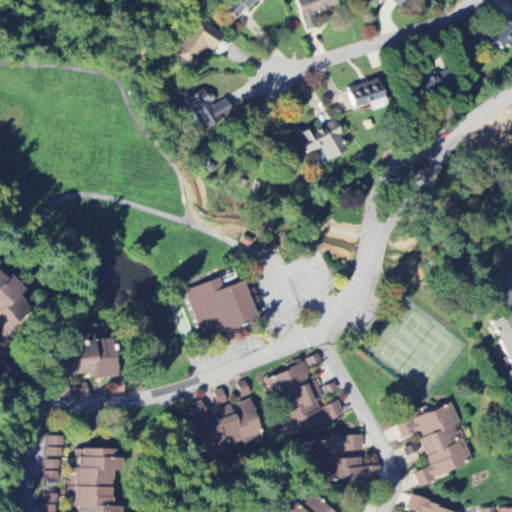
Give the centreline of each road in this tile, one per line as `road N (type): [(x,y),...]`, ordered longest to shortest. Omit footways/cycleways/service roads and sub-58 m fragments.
road 1 (residential): [(442,146),(371,250),(359,308),(325,339),(119,405),(42,409),(0,365)]
road 2 (residential): [(371,250),(381,177),(442,146),(511,92)]
road 3 (residential): [(469,0),(434,26),(268,79)]
road 4 (residential): [(325,339),(395,471),(396,491),(384,511)]
